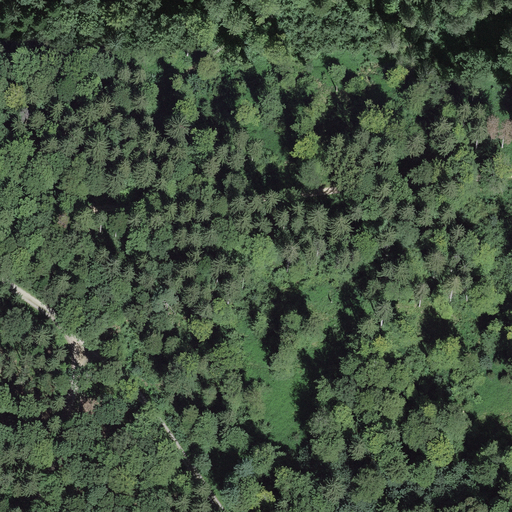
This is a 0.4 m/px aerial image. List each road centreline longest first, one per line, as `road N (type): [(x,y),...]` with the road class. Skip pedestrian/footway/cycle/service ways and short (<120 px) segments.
road 1 (track): [(511,174),(0,221)]
road 2 (track): [(222,511),(134,389),(50,312),(0,281)]
road 3 (track): [(0,168),(213,53),(257,0)]
road 4 (track): [(34,511),(67,409),(73,332)]
